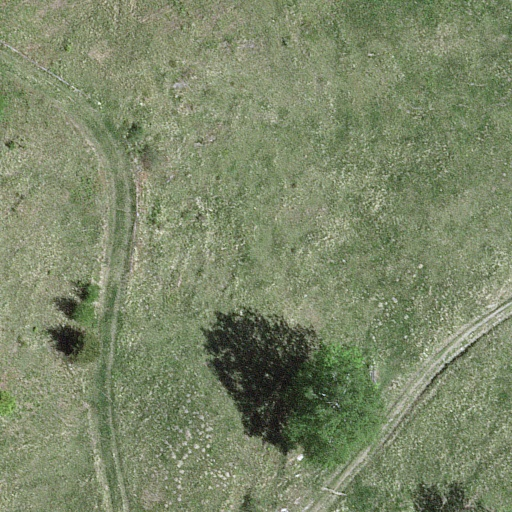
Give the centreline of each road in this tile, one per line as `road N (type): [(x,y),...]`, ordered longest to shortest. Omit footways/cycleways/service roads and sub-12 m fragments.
road 1 (track): [(129,511),(101,397),(126,226),(85,135),(0,81)]
road 2 (track): [(307,511),(434,382),(511,327)]
